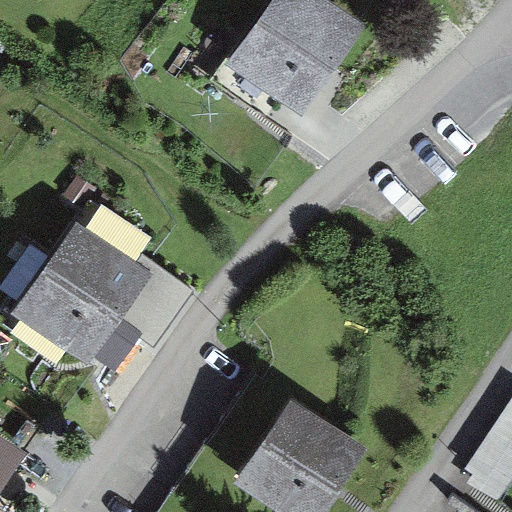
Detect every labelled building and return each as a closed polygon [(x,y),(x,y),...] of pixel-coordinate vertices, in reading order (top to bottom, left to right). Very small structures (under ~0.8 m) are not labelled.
[(354,23),(321,0),(277,0),(239,55),(302,99),(354,23)] [(140,274),(77,229),(23,306),(86,350),(140,274)] [(511,481),(511,396),(458,479),(497,504),(511,481)] [(295,405),(247,475),(302,511),(307,511),(354,444),(295,405)] [(0,443),(0,472),(14,453),(0,443)]
